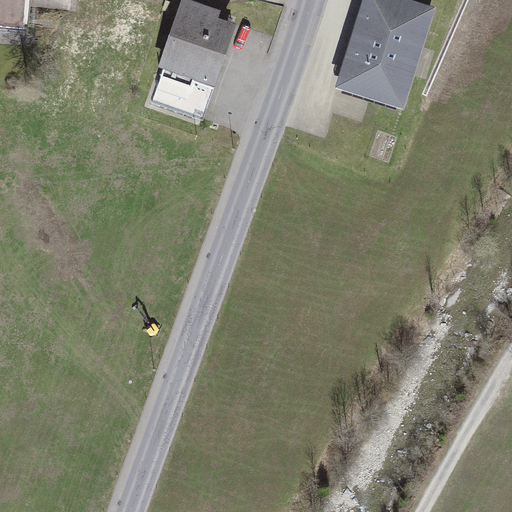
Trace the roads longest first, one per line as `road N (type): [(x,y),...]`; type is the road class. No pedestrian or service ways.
road 1 (secondary): [(308,0),(133,511)]
road 2 (track): [(511,388),(431,511)]
